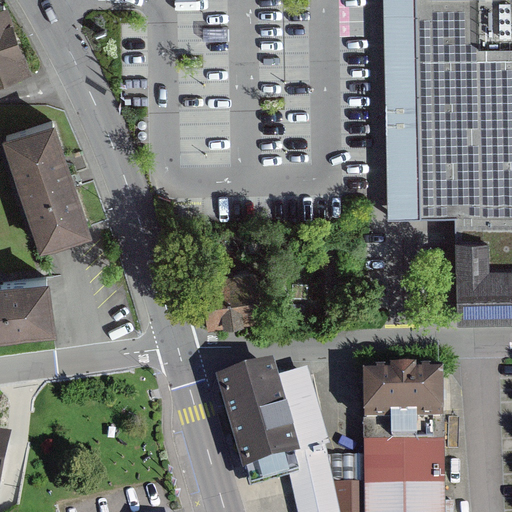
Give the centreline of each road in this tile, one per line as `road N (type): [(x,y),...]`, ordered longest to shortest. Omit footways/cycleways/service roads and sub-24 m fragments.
road 1 (primary): [(180,351),(124,177),(40,0)]
road 2 (residential): [(180,351),(511,347)]
road 3 (residential): [(0,373),(180,351)]
road 4 (primary): [(225,511),(180,351)]
